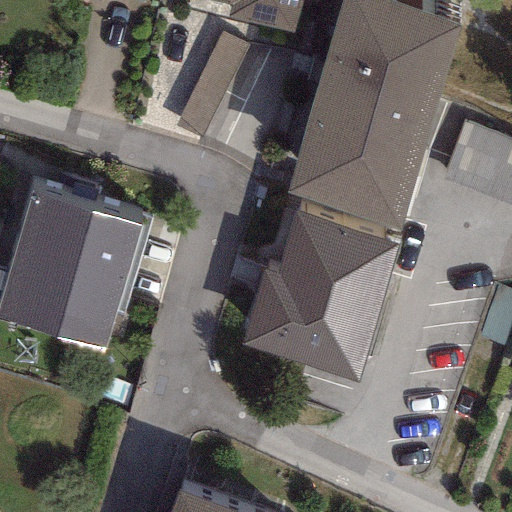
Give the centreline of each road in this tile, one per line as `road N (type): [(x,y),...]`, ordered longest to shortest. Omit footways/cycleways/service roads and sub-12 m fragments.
road 1 (residential): [(179,394),(214,187),(0,117)]
road 2 (residential): [(413,511),(179,394)]
road 3 (residential): [(130,511),(179,394)]
